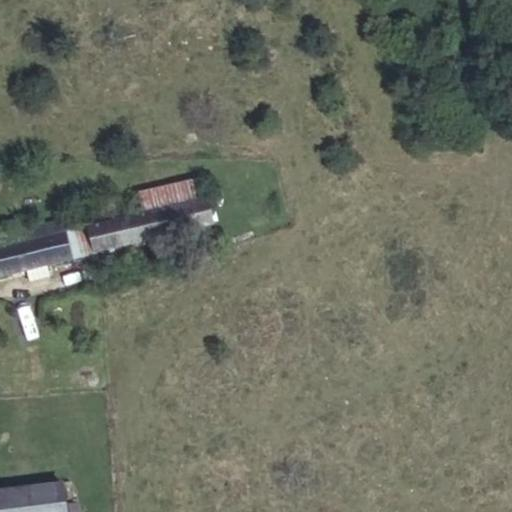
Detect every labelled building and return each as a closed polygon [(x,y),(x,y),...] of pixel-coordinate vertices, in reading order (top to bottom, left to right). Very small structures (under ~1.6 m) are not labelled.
[(115,204),(120,227),(194,208),(188,185),(115,204)] [(194,208),(120,227),(89,234),(94,259),(200,232),(194,208)] [(0,283),(25,277),(48,271),(69,266),(58,226),(0,240),(3,254),(0,254),(0,283)] [(52,283),(48,271),(25,277),(28,288),(52,283)] [(51,511),(48,488),(0,493),(0,511),(51,511)]
